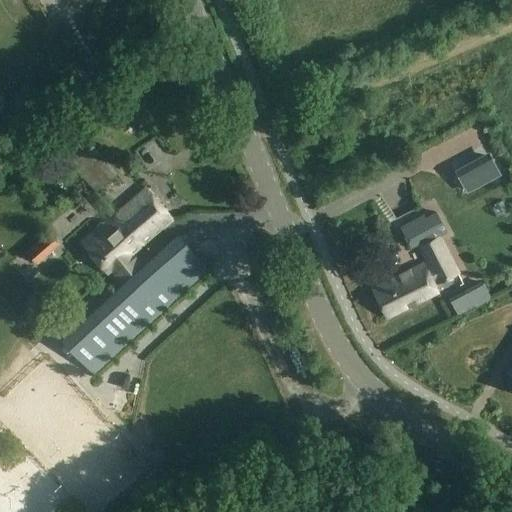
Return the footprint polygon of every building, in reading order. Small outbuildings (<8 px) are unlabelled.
[(126,44),(147,33),(141,22),(121,33),(126,44)] [(70,163),(94,190),(114,172),(91,145),(70,163)] [(463,173),(477,203),(511,188),(511,187),(499,158),(463,173)] [(406,186),(391,198),(398,206),(413,194),(406,186)] [(173,220),(146,188),(98,230),(82,243),(107,273),(111,270),(124,283),(142,268),(129,254),(142,243),(144,245),(173,220)] [(424,264),(372,289),(387,317),(408,307),(406,303),(414,299),(416,303),(438,292),(432,279),(436,277),(438,281),(457,272),(439,236),(447,232),(437,213),(426,218),(425,215),(402,227),(412,247),(419,243),(433,271),(428,273),(424,264)] [(37,264),(60,244),(48,231),(25,250),(37,264)] [(124,283),(63,337),(94,375),(210,270),(179,234),(142,268),(124,283)] [(464,291),(472,307),(491,298),(483,282),(464,291)] [(87,392),(112,419),(128,405),(102,377),(87,392)]
